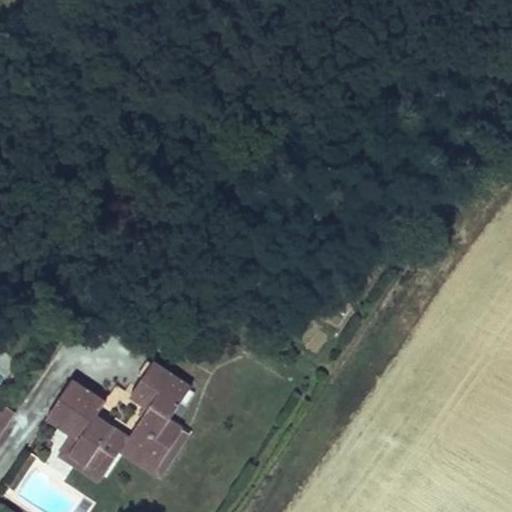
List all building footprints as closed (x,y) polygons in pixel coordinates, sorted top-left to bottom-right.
[(108,393),(75,371),(46,412),(62,423),(79,435),(73,444),(105,466),(120,444),(151,465),(180,421),(168,413),(191,380),(156,357),(133,389),(150,401),(129,432),(97,410),(108,393)] [(0,401),(0,429),(3,432),(12,417),(18,408),(2,398),(0,401)] [(180,421),(151,465),(162,472),(191,429),(180,421)] [(45,448),(62,460),(73,444),(79,435),(62,423),(45,448)] [(94,482),(105,466),(73,444),(62,460),(94,482)]
